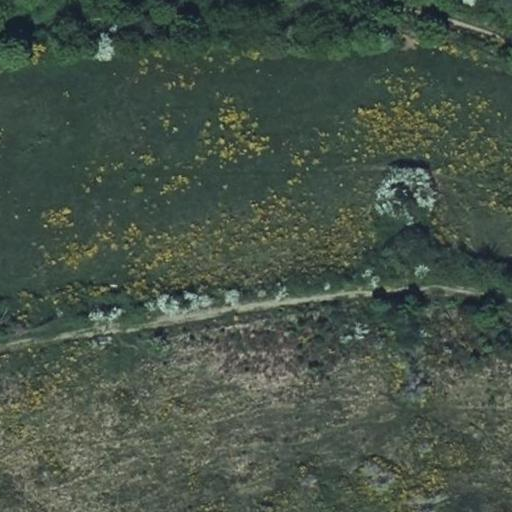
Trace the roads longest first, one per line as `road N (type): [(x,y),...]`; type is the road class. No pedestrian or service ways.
road 1 (track): [(511,299),(442,288),(354,292),(0,348)]
road 2 (track): [(511,40),(447,13),(385,0)]
